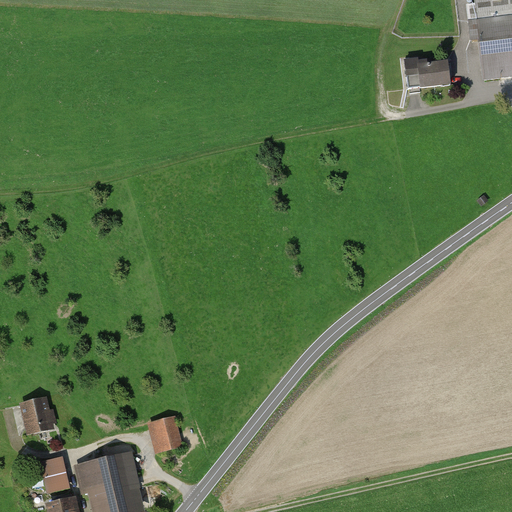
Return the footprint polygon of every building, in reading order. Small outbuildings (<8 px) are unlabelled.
[(511,0),(475,0),(478,21),(469,22),(472,43),(481,42),(485,81),(511,78),(510,72),(511,71),(511,0)] [(418,60),(405,62),(409,90),(451,85),(448,63),(427,66),(427,62),(418,63),(418,60)] [(25,408),(30,433),(54,428),(49,403),(25,408)] [(155,425),(162,452),(182,447),(175,420),(155,425)] [(95,511),(133,511),(137,511),(132,490),(139,489),(130,455),(79,467),(85,495),(96,492),(98,502),(93,503),(95,511)] [(44,464),(51,491),(67,488),(61,461),(44,464)] [(49,507),(50,511),(78,511),(76,500),(72,501),(71,495),(62,498),(63,503),(49,507)]
